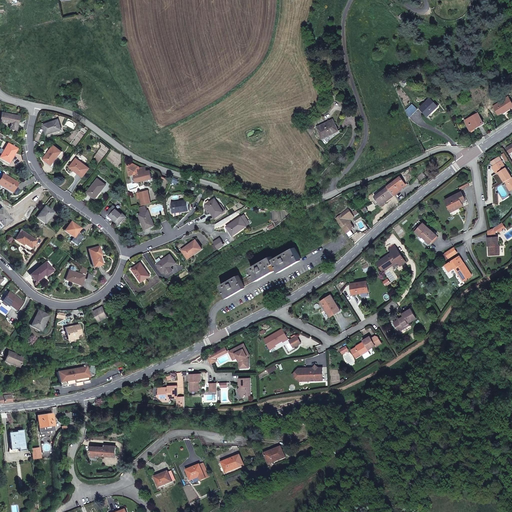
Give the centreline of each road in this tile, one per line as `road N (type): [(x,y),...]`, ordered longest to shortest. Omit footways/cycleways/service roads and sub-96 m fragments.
road 1 (unclassified): [(352,0),(343,28),(346,58),(368,137),(348,174),(320,200),(288,206),(252,199),(140,160),(82,121),(37,106)]
road 2 (secondary): [(472,154),(328,275),(273,308)]
road 3 (residential): [(124,253),(32,162),(37,106)]
road 4 (residential): [(0,260),(34,294),(80,306),(115,283),(124,253)]
road 5 (residential): [(85,396),(73,477),(82,489),(110,488),(125,475)]
road 6 (secondary): [(216,336),(85,396)]
road 7 (residential): [(273,308),(327,341),(394,303)]
road 8 (residential): [(306,260),(218,305),(216,336)]
